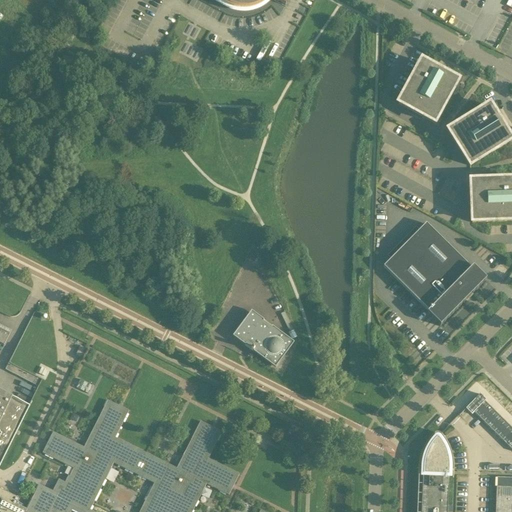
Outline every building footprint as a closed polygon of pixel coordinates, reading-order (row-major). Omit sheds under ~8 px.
[(421,62),(398,104),(434,124),(457,82),(421,62)] [(510,141),(488,106),(448,131),(469,166),(510,141)] [(450,188),(455,180),(448,176),(438,193),(453,201),(457,192),(450,188)] [(511,180),(470,182),(471,223),(511,221),(511,180)] [(426,314),(439,327),(485,280),(472,267),(471,269),(425,224),(383,267),(428,312),(426,314)] [(245,345),(253,351),(275,367),(292,344),(271,328),(263,322),(251,313),(234,337),(245,345)] [(192,511),(206,485),(228,496),(239,475),(208,459),(221,432),(200,422),(176,469),(115,438),(128,411),(107,401),(83,448),(70,441),(52,432),(42,453),(73,469),(69,477),(68,476),(65,483),(58,479),(52,491),(39,485),(26,510),(15,504),(18,498),(0,489),(0,464),(30,405),(29,404),(31,400),(18,394),(16,398),(0,389),(0,344),(4,346),(11,332),(0,326),(0,511),(263,511),(261,510),(259,511),(192,511)] [(75,355),(79,358),(84,348),(80,346),(75,355)] [(8,363),(5,370),(23,379),(38,387),(41,380),(26,372),(8,363)] [(80,380),(76,388),(88,394),(92,386),(80,380)] [(511,429),(484,402),(485,401),(479,395),(466,409),(471,415),(474,413),(511,450),(511,429)] [(511,511),(511,504),(511,488),(496,488),(494,511),(446,511),(448,477),(452,477),(453,473),(453,471),(453,470),(453,468),(453,466),(453,463),(452,460),(452,457),(451,455),(451,453),(450,451),(449,449),(448,447),(448,446),(447,444),(446,442),(444,440),(444,439),(443,438),(441,436),(440,435),(439,434),(438,434),(437,434),(436,434),(435,434),(434,434),(433,435),(432,436),(431,437),(429,440),(427,442),(426,444),(425,445),(424,447),(423,449),(422,450),(421,453),(421,454),(420,457),(419,459),(419,461),(418,464),(418,465),(418,468),(418,470),(418,472),(418,474),(418,475),(422,476),(420,511),(511,511)]
